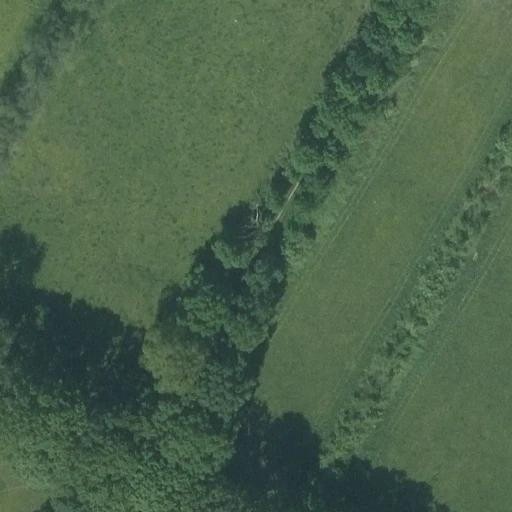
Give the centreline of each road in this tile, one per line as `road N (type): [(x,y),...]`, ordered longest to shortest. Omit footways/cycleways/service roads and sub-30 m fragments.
road 1 (track): [(137,454),(403,0)]
road 2 (track): [(0,381),(137,454)]
road 3 (track): [(245,511),(137,454)]
